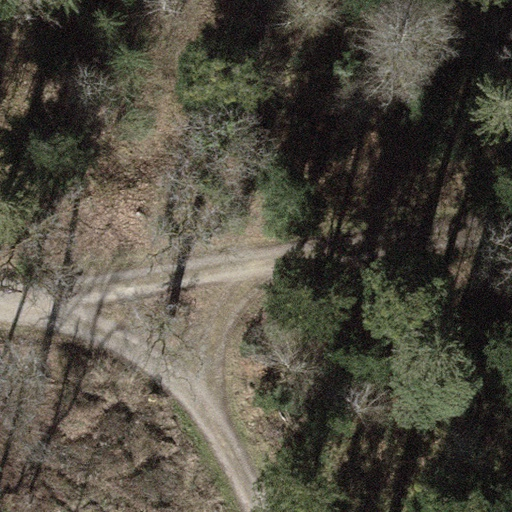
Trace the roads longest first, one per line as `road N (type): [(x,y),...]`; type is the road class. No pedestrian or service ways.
road 1 (track): [(0,284),(34,297),(511,223)]
road 2 (track): [(271,511),(208,385),(34,297),(0,306)]
